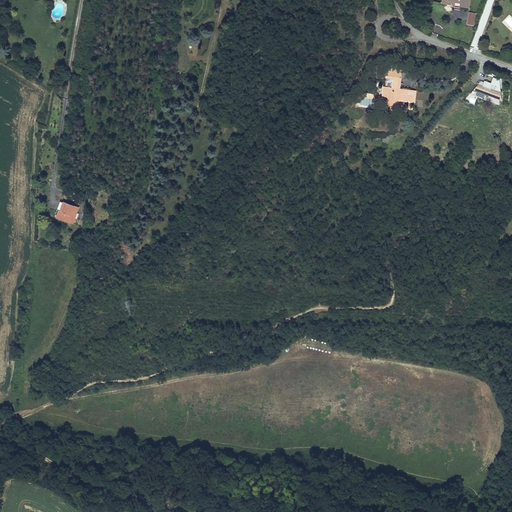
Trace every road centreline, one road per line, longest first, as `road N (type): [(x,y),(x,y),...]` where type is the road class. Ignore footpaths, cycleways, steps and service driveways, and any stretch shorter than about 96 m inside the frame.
road 1 (track): [(220,0),(194,120),(137,246)]
road 2 (track): [(0,434),(103,490),(188,511)]
road 3 (residential): [(53,201),(81,0)]
